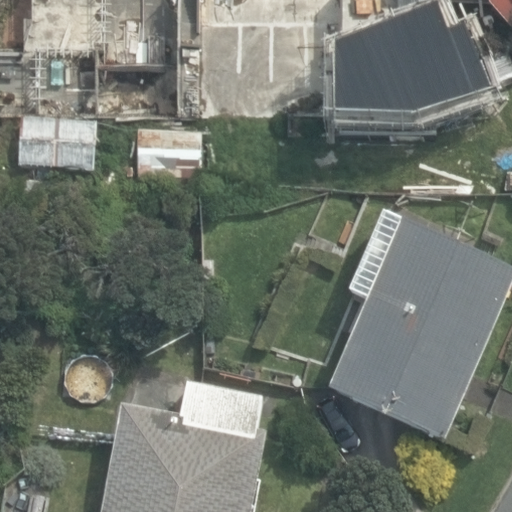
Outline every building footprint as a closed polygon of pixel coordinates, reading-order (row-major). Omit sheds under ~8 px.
[(97,177),(100,128),(22,124),(20,173),(97,177)] [(142,187),(202,188),(203,143),(143,142),(142,187)] [(511,158),(497,158),(495,195),(511,196),(511,158)] [(464,196),(495,195),(494,164),(463,164),(464,196)] [(210,172),(209,199),(293,203),(294,175),(210,172)] [(334,391),(448,440),(511,292),(511,269),(389,216),(356,293),(373,301),(334,391)] [(253,511),(268,434),(261,433),(267,400),(192,385),(185,419),(127,408),(107,511),(253,511)]
